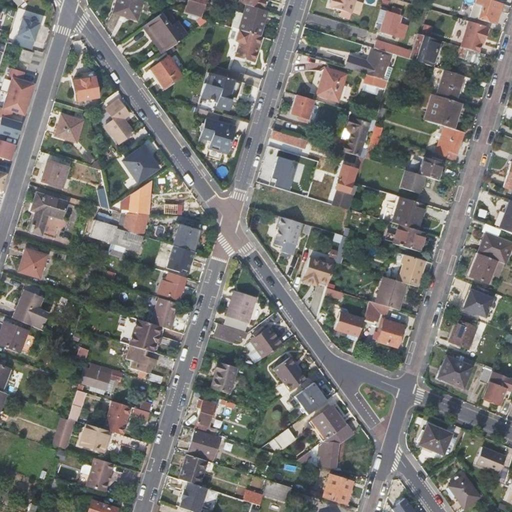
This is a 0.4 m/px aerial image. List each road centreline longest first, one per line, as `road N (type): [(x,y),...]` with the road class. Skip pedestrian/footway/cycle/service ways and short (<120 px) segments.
road 1 (residential): [(405,389),(511,42)]
road 2 (residential): [(141,511),(229,224)]
road 3 (residential): [(69,5),(229,224)]
road 4 (residential): [(229,224),(299,0)]
road 5 (residential): [(69,5),(6,210)]
road 6 (residential): [(229,224),(334,359)]
